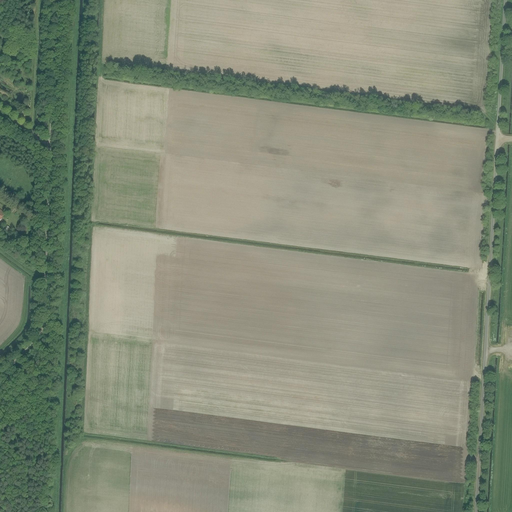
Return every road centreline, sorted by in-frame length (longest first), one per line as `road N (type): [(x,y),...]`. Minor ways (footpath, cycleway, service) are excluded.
road 1 (track): [(503,0),(475,511)]
road 2 (unclassified): [(56,0),(42,271)]
road 3 (unclassified): [(0,376),(39,338),(42,271)]
